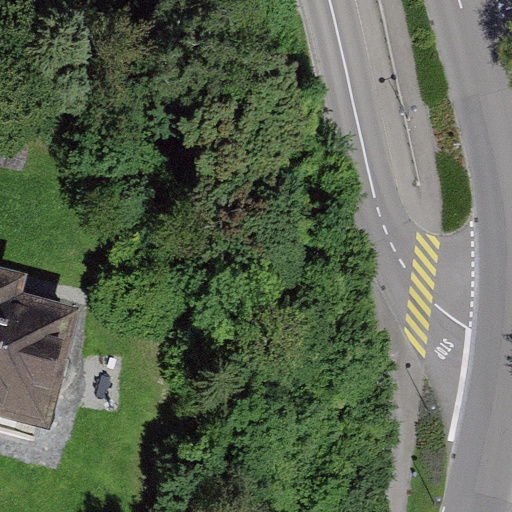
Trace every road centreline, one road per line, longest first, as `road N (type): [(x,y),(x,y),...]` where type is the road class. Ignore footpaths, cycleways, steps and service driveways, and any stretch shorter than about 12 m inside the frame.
road 1 (residential): [(329,0),(392,247),(442,312),(469,330),(511,333)]
road 2 (tertiary): [(458,0),(511,209)]
road 3 (tertiary): [(511,338),(485,511)]
